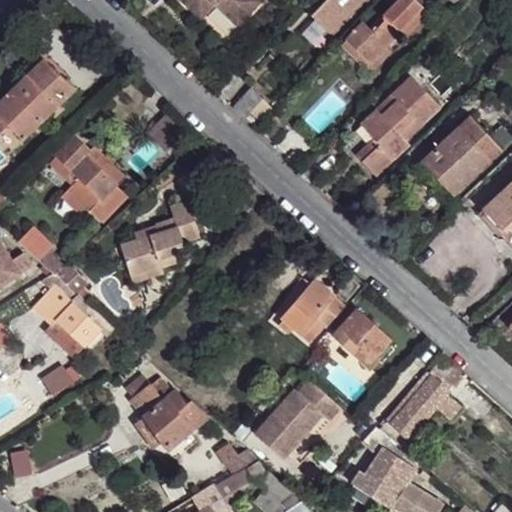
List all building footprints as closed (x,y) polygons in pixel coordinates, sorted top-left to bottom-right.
[(183,0),(201,17),(215,2),(238,24),(260,0),(183,0)] [(400,0),(385,15),(388,18),(374,32),(365,23),(344,44),(358,57),(365,51),(366,52),(369,49),(378,56),(389,45),(401,30),(402,31),(422,10),(426,6),(419,0),(400,0)] [(422,10),(402,31),(408,37),(428,16),(422,10)] [(389,45),(378,56),(383,61),(394,50),(389,45)] [(365,51),(358,57),(372,72),(378,65),(373,60),(378,56),(369,49),(366,52),(365,51)] [(44,59),(29,73),(35,79),(49,64),(44,59)] [(24,140),(75,90),(49,64),(35,79),(29,73),(0,101),(0,132),(8,124),(24,140)] [(403,102),(386,116),(387,117),(404,102),(419,120),(418,122),(420,124),(425,129),(446,110),(418,79),(398,97),(403,102)] [(236,107),(248,118),(254,112),(266,99),(255,88),(236,107)] [(381,111),(386,116),(403,102),(398,97),(381,111)] [(387,117),(404,134),(418,122),(419,120),(404,102),(387,117)] [(383,146),(395,161),(412,145),(410,143),(404,134),(387,117),(386,116),(381,111),(365,125),(377,139),(383,146)] [(427,163),(456,194),(505,151),(475,118),(427,163)] [(418,122),(404,134),(410,143),(425,129),(420,124),(418,122)] [(59,155),(64,160),(58,166),(106,215),(112,209),(126,195),(116,185),(126,175),(96,147),(91,153),(76,138),(59,155)] [(365,162),(383,146),(377,139),(359,156),(365,162)] [(365,162),(379,177),(395,161),(383,146),(365,162)] [(234,204),(247,216),(267,193),(254,181),(234,204)] [(0,204),(8,195),(0,186),(0,204)] [(511,186),(486,211),(506,235),(511,229),(511,186)] [(122,247),(133,280),(163,270),(160,263),(176,258),(174,253),(186,249),(185,245),(201,240),(189,203),(171,209),(175,220),(158,226),(158,228),(160,234),(138,241),(122,247)] [(247,216),(234,204),(227,211),(241,222),(247,216)] [(503,237),(506,235),(486,211),(479,216),(501,240),(503,237)] [(38,226),(21,243),(40,261),(48,252),(50,254),(59,245),(38,226)] [(160,234),(158,228),(136,235),(138,241),(160,234)] [(506,235),(503,237),(511,246),(511,229),(506,235)] [(0,289),(20,279),(17,275),(21,273),(31,266),(25,254),(11,263),(0,244),(0,289)] [(48,252),(40,261),(55,276),(63,267),(50,254),(48,252)] [(160,263),(163,270),(178,266),(176,258),(160,263)] [(55,277),(78,299),(91,286),(69,263),(55,277)] [(163,270),(133,280),(135,286),(165,277),(163,270)] [(74,359),(100,331),(109,339),(115,333),(78,299),(55,277),(45,283),(53,290),(34,311),(50,326),(45,333),(74,359)] [(316,281),(308,289),(326,306),(336,314),(344,305),(316,281)] [(292,327),(311,343),(325,327),(315,318),(326,306),(308,289),(283,318),(286,320),(292,327)] [(335,336),(358,310),(352,304),(329,330),(335,336)] [(336,314),(326,306),(315,318),(325,327),(336,314)] [(390,341),(358,310),(335,336),(342,342),(348,335),(360,346),(373,358),(390,341)] [(292,327),(286,320),(282,324),(289,330),(292,327)] [(0,345),(10,342),(3,322),(0,322),(0,345)] [(360,346),(348,335),(342,342),(353,353),(360,346)] [(353,353),(342,342),(334,350),(348,363),(355,356),(353,353)] [(377,364),(373,358),(360,346),(353,353),(355,356),(371,370),(377,364)] [(388,422),(410,439),(435,407),(436,408),(446,394),(449,397),(466,376),(442,357),(388,422)] [(59,379),(46,387),(55,402),(68,394),(59,379)] [(294,392),(254,436),(279,460),(320,416),(324,419),(336,406),(311,383),(297,396),(294,392)] [(436,408),(450,420),(461,408),(449,397),(446,394),(436,408)] [(177,396),(145,419),(161,441),(168,452),(208,423),(194,405),(187,409),(177,396)] [(145,419),(137,426),(152,447),(161,441),(145,419)] [(401,450),(410,439),(388,422),(380,432),(385,436),(389,441),(401,450)] [(375,428),(366,440),(375,448),(385,436),(380,432),(375,428)] [(361,472),(353,485),(392,511),(394,507),(401,511),(442,511),(447,505),(409,482),(418,466),(415,462),(401,450),(389,441),(384,450),(383,449),(367,476),(361,472)] [(259,463),(217,488),(222,497),(224,499),(229,496),(253,480),(254,482),(259,479),(267,475),(259,463)] [(282,504),(289,511),(290,511),(302,504),(269,473),(267,475),(259,479),(261,482),(260,483),(282,504)] [(217,488),(210,492),(216,502),(222,497),(217,488)] [(210,492),(197,501),(202,511),(233,511),(231,507),(224,499),(222,497),(216,502),(210,492)]
